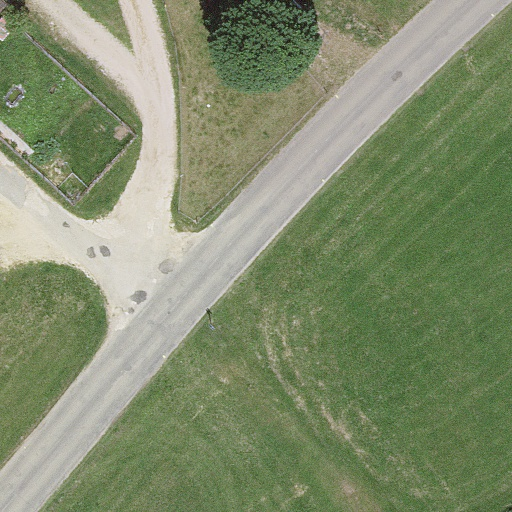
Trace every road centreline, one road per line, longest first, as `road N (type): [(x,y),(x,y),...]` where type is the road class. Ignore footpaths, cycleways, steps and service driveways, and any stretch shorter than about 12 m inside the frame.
road 1 (tertiary): [(4,511),(292,179),(473,0)]
road 2 (unknown): [(138,0),(160,91),(149,254),(169,316),(0,175)]
